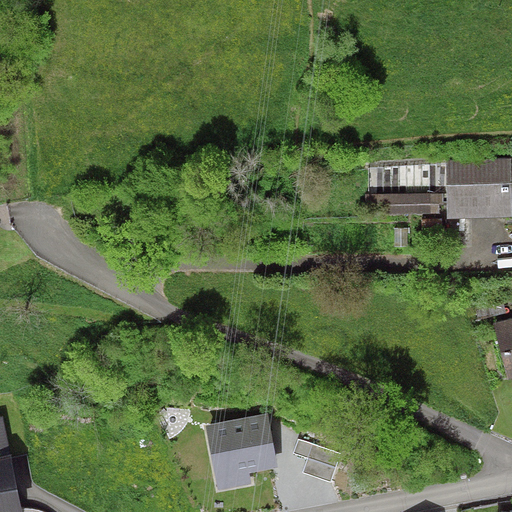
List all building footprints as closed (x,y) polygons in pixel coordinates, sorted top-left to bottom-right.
[(507,161),(448,163),(449,216),(509,215),(507,161)] [(442,193),(365,195),(365,206),(384,205),(384,214),(438,213),(438,204),(442,204),(442,193)] [(511,374),(511,321),(497,326),(510,376),(511,374)] [(268,412),(204,425),(218,490),(251,483),(249,472),(279,466),(268,412)] [(0,418),(0,511),(19,511),(3,418),(0,418)]
